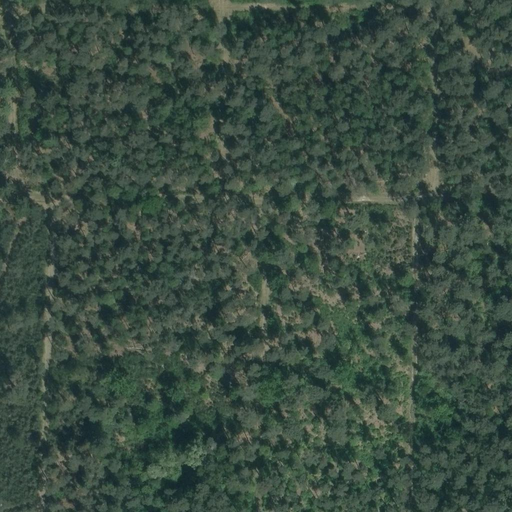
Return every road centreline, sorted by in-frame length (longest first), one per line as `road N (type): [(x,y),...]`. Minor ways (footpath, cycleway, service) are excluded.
road 1 (track): [(0,207),(511,200)]
road 2 (track): [(438,7),(25,0)]
road 3 (track): [(409,200),(404,511)]
road 4 (track): [(266,203),(256,511)]
road 5 (track): [(39,511),(48,207)]
road 6 (track): [(2,0),(7,207)]
road 7 (track): [(223,203),(220,0)]
road 8 (track): [(433,200),(438,0)]
